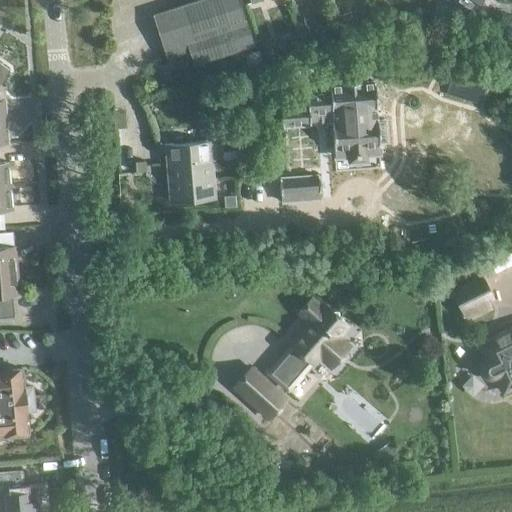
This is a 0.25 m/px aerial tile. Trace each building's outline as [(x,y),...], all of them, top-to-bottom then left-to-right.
[(193,63),(252,45),(244,21),(243,21),(236,0),(199,0),(153,15),(164,47),(186,40),(193,63)] [(481,0),(457,0),(474,11),(481,0)] [(306,102),(280,104),(281,126),(309,124),(309,122),(331,121),(333,148),(347,147),(348,154),(364,153),(364,145),(378,144),(378,142),(386,142),(385,119),(376,119),(376,117),(374,117),(373,108),(375,108),(373,81),(361,81),(340,82),(340,83),(328,84),(329,90),(305,92),(306,102)] [(166,164),(211,160),(236,158),(236,150),(221,152),(219,127),(203,128),(204,141),(205,141),(164,144),(166,164)] [(211,160),(166,164),(167,182),(212,178),(211,160)] [(0,182),(9,182),(8,162),(0,162),(0,182)] [(295,199),(294,177),(279,178),(280,201),(295,199)] [(212,178),(167,182),(169,201),(214,198),(212,178)] [(0,209),(11,209),(9,182),(0,182),(0,209)] [(0,270),(16,269),(14,245),(0,246),(0,270)] [(16,269),(0,270),(0,317),(14,316),(12,294),(18,294),(16,269)] [(489,307),(486,301),(491,298),(481,276),(452,291),(466,319),(489,307)] [(309,322),(290,344),(313,364),(314,365),(324,354),(335,364),(347,351),(335,341),(348,326),(347,324),(323,304),(321,307),(310,298),(298,312),(309,322)] [(489,378),(495,377),(501,391),(511,385),(511,326),(478,344),(485,359),(481,362),(480,367),(481,373),(484,377),(489,378)] [(255,409),(275,387),(251,365),(231,387),(255,409)] [(20,368),(0,369),(0,433),(26,431),(20,368)] [(41,511),(40,495),(24,497),(21,467),(0,468),(0,486),(6,486),(7,511),(41,511)]
